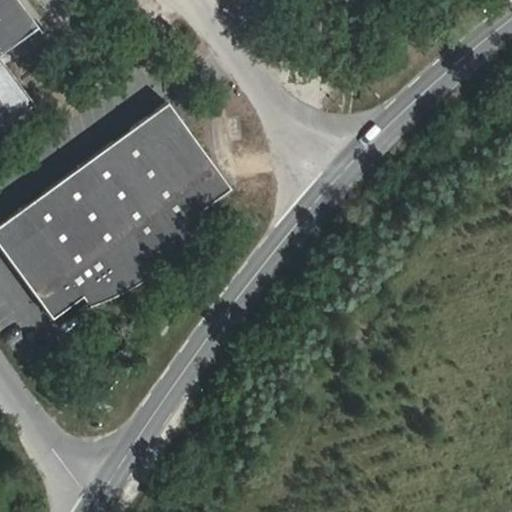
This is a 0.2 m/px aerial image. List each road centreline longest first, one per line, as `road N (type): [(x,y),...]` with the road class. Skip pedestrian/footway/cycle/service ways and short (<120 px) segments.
road 1 (tertiary): [(95,503),(210,336),(335,183)]
road 2 (tertiary): [(335,183),(422,96),(511,25)]
road 3 (unclassified): [(190,0),(335,183)]
road 4 (unclassified): [(0,376),(95,503)]
